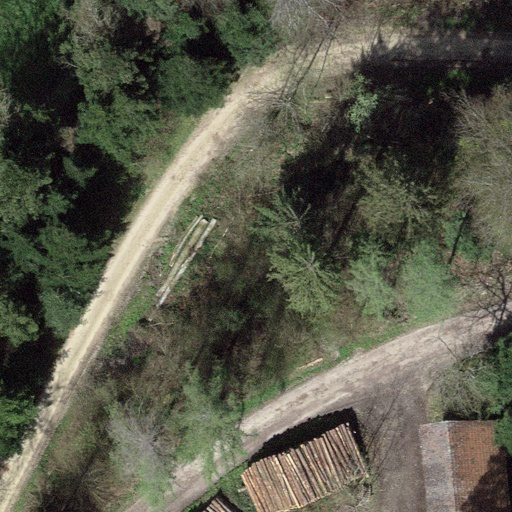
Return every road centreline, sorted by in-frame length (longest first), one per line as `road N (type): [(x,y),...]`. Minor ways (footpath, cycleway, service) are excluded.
road 1 (track): [(511,50),(408,44),(348,52),(263,85),(229,119),(161,217),(0,496)]
road 2 (track): [(157,511),(331,391),(511,322)]
